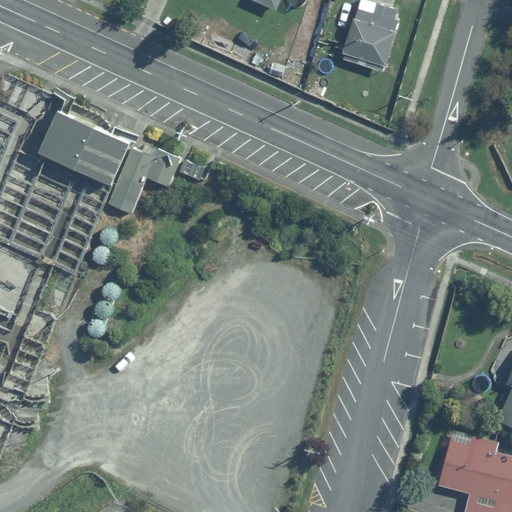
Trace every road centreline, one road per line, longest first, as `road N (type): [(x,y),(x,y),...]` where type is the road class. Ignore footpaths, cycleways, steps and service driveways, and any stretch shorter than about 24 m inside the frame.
road 1 (tertiary): [(0,6),(425,199)]
road 2 (residential): [(345,511),(425,199)]
road 3 (residential): [(425,199),(480,0)]
